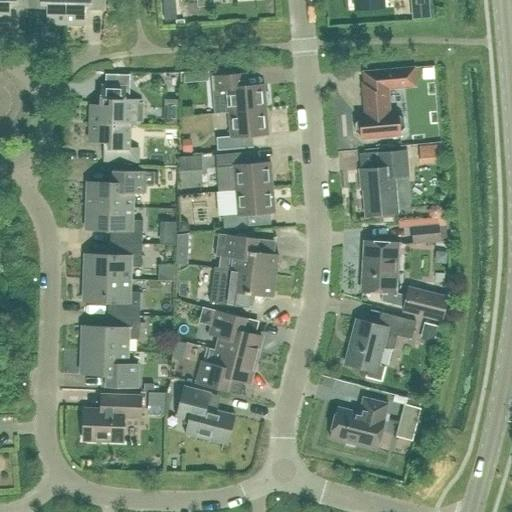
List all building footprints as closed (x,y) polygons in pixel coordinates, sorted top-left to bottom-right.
[(0,0),(0,23),(10,23),(10,8),(28,9),(28,0),(0,0)] [(46,24),(65,25),(65,0),(28,0),(28,9),(46,9),(46,24)] [(103,0),(65,0),(65,25),(84,25),(85,10),(103,10),(103,0)] [(355,0),(357,9),(382,7),(381,0),(355,0)] [(390,112),(388,84),(416,82),(414,68),(363,72),(364,83),(362,83),(364,114),(359,114),(359,118),(355,123),(356,132),(361,136),(361,140),(400,136),(399,133),(404,128),(403,119),(398,115),(398,111),(390,112)] [(433,68),(422,69),(423,80),(434,79),(433,68)] [(266,110),(266,105),(269,105),(268,92),(265,93),(264,85),(236,87),(235,75),(211,77),(212,90),(213,90),(215,113),(214,113),(214,114),(228,113),(266,110)] [(131,88),(106,87),(105,105),(90,105),(89,124),(130,125),(142,125),(143,99),(131,99),(131,88)] [(266,110),(228,113),(230,136),(216,138),(217,151),(241,149),(240,137),(268,134),(266,110)] [(130,125),(89,124),(89,143),(104,143),(103,161),(139,163),(139,148),(129,147),(130,125)] [(191,139),(182,140),(183,152),(192,152),(191,139)] [(442,144),(418,145),(419,164),(437,163),(437,155),(442,155),(442,144)] [(395,177),(408,176),(406,151),(378,153),(380,168),(359,170),(361,190),(363,190),(365,215),(398,213),(395,177)] [(235,191),(273,187),(270,163),(242,165),(241,153),(215,155),(218,192),(235,190),(235,191)] [(87,206),(132,206),(132,193),(144,193),(144,184),(153,184),(154,172),(112,171),(111,183),(87,182),(87,206)] [(273,187),(235,191),(237,214),(223,215),(224,228),(248,226),(247,214),(275,212),(273,187)] [(399,190),(399,204),(411,204),(411,190),(399,190)] [(429,208),(428,213),(430,218),(436,219),(441,217),(442,211),(440,207),(434,205),(429,208)] [(132,206),(87,206),(86,230),(110,231),(110,243),(142,244),(143,221),(132,220),(132,206)] [(184,221),(177,221),(178,232),(189,231),(189,225),(184,221)] [(413,243),(439,241),(438,225),(412,227),(413,243)] [(218,234),(215,256),(220,256),(218,268),(231,270),(275,276),(278,255),(255,252),(257,239),(226,235),(218,234)] [(159,235),(159,243),(175,244),(175,236),(159,235)] [(405,296),(396,293),(399,244),(364,242),(361,291),(381,293),(381,301),(403,307),(401,312),(442,322),(449,296),(408,286),(405,296)] [(142,244),(110,243),(109,255),(85,254),(84,278),(130,280),(130,267),(141,267),(142,244)] [(176,253),(176,263),(187,263),(188,254),(176,253)] [(212,281),(209,303),(217,304),(248,308),(250,295),(273,297),(275,276),(231,270),(218,268),(214,267),(212,281)] [(130,280),(84,278),(83,302),(108,303),(108,315),(139,316),(140,291),(129,291),(130,280)] [(216,350),(256,360),(262,337),(241,331),(245,318),(215,310),(209,335),(219,338),(216,350)] [(411,339),(416,322),(381,313),(378,325),(356,319),(345,365),(368,371),(367,377),(381,381),(384,367),(378,365),(383,347),(393,349),(397,335),(411,339)] [(139,316),(108,315),(107,327),(83,326),(82,350),(127,352),(127,339),(138,339),(139,316)] [(442,327),(423,322),(419,339),(433,343),(434,338),(439,340),(442,327)] [(127,352),(82,350),(81,374),(105,375),(105,387),(137,388),(138,365),(127,364),(127,352)] [(256,360),(216,350),(213,364),(202,361),(196,384),(226,392),(229,378),(250,383),(256,360)] [(144,384),(144,392),(153,392),(154,384),(144,384)] [(228,444),(235,416),(216,411),(213,407),(209,405),(212,394),(183,387),(176,416),(188,419),(184,434),(228,444)] [(84,408),(83,441),(123,443),(124,418),(140,418),(141,396),(100,394),(99,409),(84,408)] [(405,405),(405,406),(397,435),(410,439),(410,440),(411,440),(420,404),(419,404),(420,401),(393,394),(392,401),(405,405)] [(376,450),(388,404),(363,397),(359,413),(338,407),(330,438),(346,442),(345,445),(354,447),(355,445),(376,450)]
